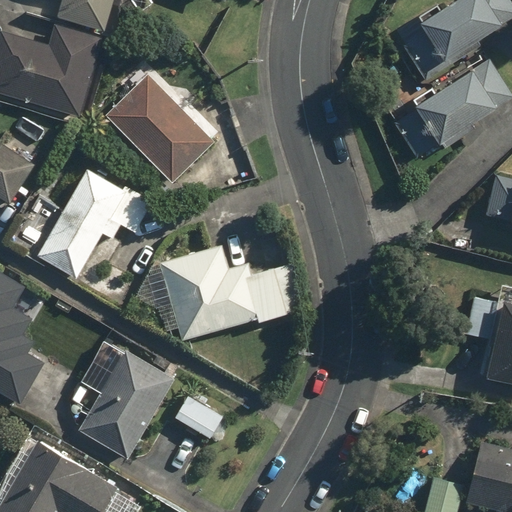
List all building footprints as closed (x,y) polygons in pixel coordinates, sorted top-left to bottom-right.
[(63,0),(58,16),(102,29),(110,0),(63,0)] [(457,0),(398,44),(426,81),(511,16),(511,2),(510,0),(457,0)] [(53,25),(46,47),(0,32),(0,33),(0,93),(75,118),(100,40),(53,25)] [(511,93),(487,58),(394,125),(421,162),(511,96),(511,93)] [(149,75),(105,116),(168,184),(212,143),(149,75)] [(0,200),(13,208),(39,162),(0,139),(0,200)] [(37,256),(77,278),(101,233),(114,240),(120,230),(131,236),(148,206),(83,171),(37,256)] [(511,180),(493,177),(492,176),(484,217),(511,222),(511,180)] [(225,266),(219,243),(157,260),(180,343),(285,314),(273,270),(244,278),(240,262),(225,266)] [(12,305),(22,287),(0,274),(0,396),(20,409),(46,364),(25,352),(32,339),(20,332),(30,315),(12,305)] [(511,307),(499,305),(482,379),(511,385),(511,307)] [(101,337),(86,363),(106,374),(74,432),(123,460),(170,376),(101,337)] [(184,393),(168,419),(206,442),(222,415),(184,393)] [(0,502),(0,511),(138,511),(144,503),(37,440),(0,502)] [(511,511),(511,450),(479,442),(463,503),(495,511),(511,511)] [(453,511),(461,487),(432,478),(422,511),(453,511)]
